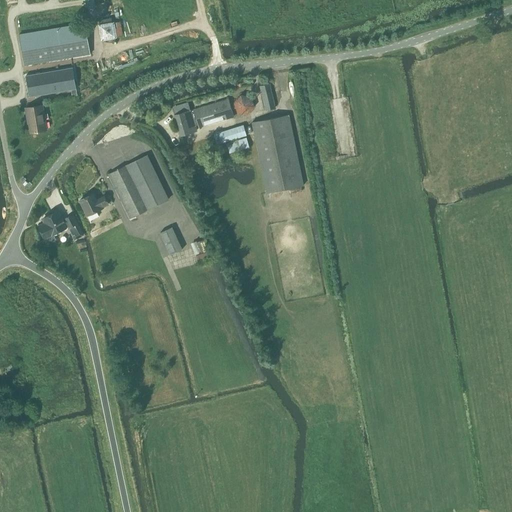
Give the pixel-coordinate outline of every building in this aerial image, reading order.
[(114,22),(98,25),(102,41),(118,37),(114,22)] [(86,24),(20,35),(25,65),(91,54),(86,29),(86,24)] [(73,68),(26,76),(30,97),(76,89),(73,68)] [(266,110),(275,108),(269,84),(261,87),(266,110)] [(242,95),(234,103),(238,113),(248,115),(255,107),(252,97),(242,95)] [(191,112),(191,110),(175,115),(181,136),(197,131),(196,129),(234,117),(229,99),(194,109),(195,111),(191,112)] [(31,133),(47,131),(42,105),(27,108),(31,133)] [(267,193),(304,185),(289,115),(252,123),(267,193)] [(244,125),(232,129),(235,139),(247,135),(244,125)] [(247,138),(239,140),(241,150),(250,148),(247,138)] [(168,199),(164,192),(146,155),(127,164),(128,165),(109,175),(131,218),(168,199)] [(105,196),(97,200),(93,194),(80,200),(87,216),(103,208),(103,207),(108,204),(105,196)] [(46,223),(38,226),(44,239),(53,234),(66,228),(63,222),(58,211),(43,218),(46,223)] [(66,221),(63,222),(66,228),(68,226),(69,228),(73,234),(73,236),(75,240),(81,237),(83,236),(81,230),(77,224),(73,215),(65,219),(66,221)] [(170,255),(182,250),(172,228),(160,233),(170,255)] [(211,251),(196,255),(198,263),(214,258),(213,254),(211,251)] [(0,421),(21,417),(18,405),(0,409),(0,421)]
